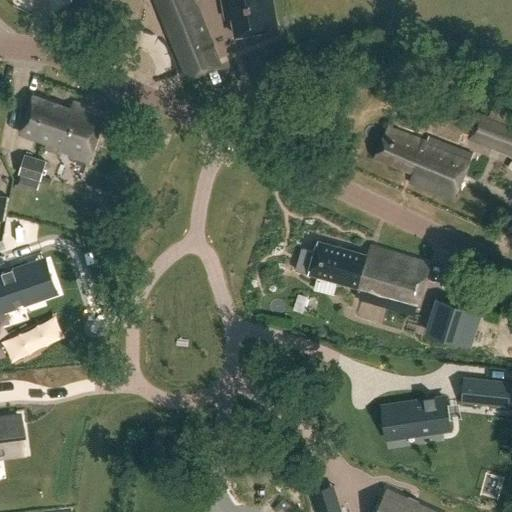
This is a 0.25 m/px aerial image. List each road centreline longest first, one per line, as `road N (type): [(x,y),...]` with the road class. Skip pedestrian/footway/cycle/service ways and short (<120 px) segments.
road 1 (residential): [(193,246),(170,256),(135,302),(132,371),(139,388),(161,400),(200,401),(229,385),(232,330),(206,250)]
road 2 (tertiary): [(511,271),(227,138)]
road 3 (tertiary): [(227,138),(40,51),(0,49)]
